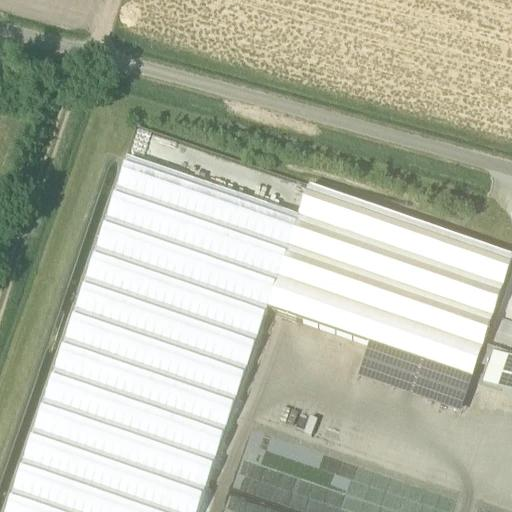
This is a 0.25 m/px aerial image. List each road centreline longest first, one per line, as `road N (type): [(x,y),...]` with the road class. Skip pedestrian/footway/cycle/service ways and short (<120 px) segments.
road 1 (unclassified): [(511,172),(0,31)]
road 2 (track): [(122,0),(87,72),(0,323)]
